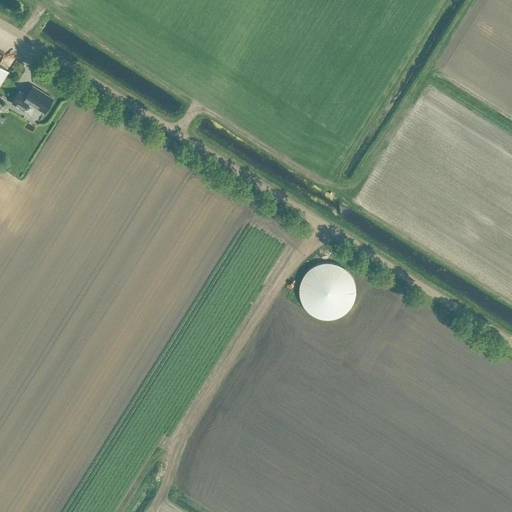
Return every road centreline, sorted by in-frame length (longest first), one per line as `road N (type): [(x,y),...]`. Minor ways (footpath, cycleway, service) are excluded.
road 1 (unclassified): [(511,342),(0,22)]
road 2 (track): [(330,229),(290,267),(180,434),(162,493)]
